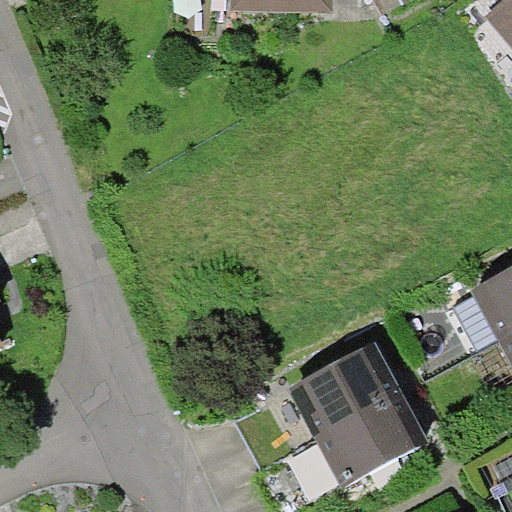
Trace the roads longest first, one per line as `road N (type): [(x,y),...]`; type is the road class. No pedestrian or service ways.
road 1 (residential): [(145,403),(0,47)]
road 2 (residential): [(145,403),(0,480)]
